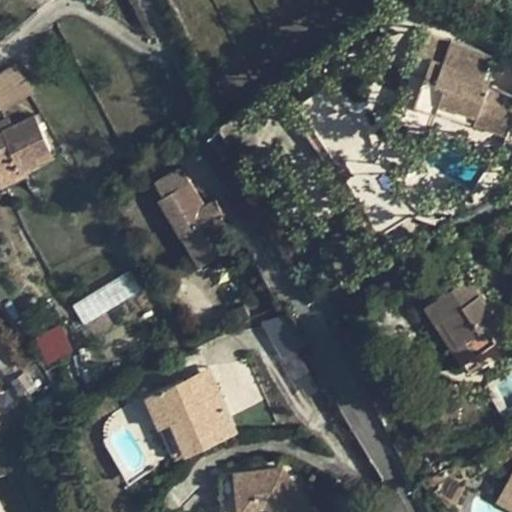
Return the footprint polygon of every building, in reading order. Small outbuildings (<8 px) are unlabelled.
[(427,71),(419,100),(441,107),(445,97),(481,108),(477,119),(509,130),(511,120),(511,87),(484,78),(496,48),(452,34),(445,54),(418,46),(411,65),(427,71)] [(0,109),(33,94),(18,64),(0,72),(0,109)] [(445,97),(441,107),(477,119),(481,108),(445,97)] [(37,116),(12,126),(0,130),(0,180),(53,157),(37,116)] [(0,130),(12,126),(8,117),(0,120),(0,130)] [(385,233),(424,209),(392,156),(380,160),(352,177),(385,233)] [(188,230),(205,261),(228,248),(215,225),(225,219),(213,199),(203,205),(197,209),(182,184),(188,181),(179,165),(154,179),(164,195),(160,198),(181,234),(188,230)] [(197,209),(203,205),(188,181),(182,184),(197,209)] [(198,265),(205,261),(188,230),(181,234),(198,265)] [(71,304),(83,324),(142,291),(130,271),(71,304)] [(425,304),(437,321),(441,318),(459,343),(466,338),(476,353),(495,340),(485,325),(496,318),(469,276),(425,304)] [(287,312),(264,321),(278,360),(301,351),(287,312)] [(441,318),(437,321),(463,361),(476,353),(466,338),(459,343),(441,318)] [(45,365),(73,352),(61,325),(33,338),(45,365)] [(208,357),(183,368),(185,371),(204,363),(211,378),(216,375),(208,357)] [(183,368),(161,378),(189,443),(236,421),(216,375),(211,378),(204,363),(185,371),(183,368)] [(189,443),(161,378),(147,384),(177,448),(189,443)] [(281,466),(236,471),(239,509),(262,508),(285,507),(289,511),(315,511),(313,509),(281,466)] [(509,511),(511,511),(511,492),(502,509),(509,511)]
